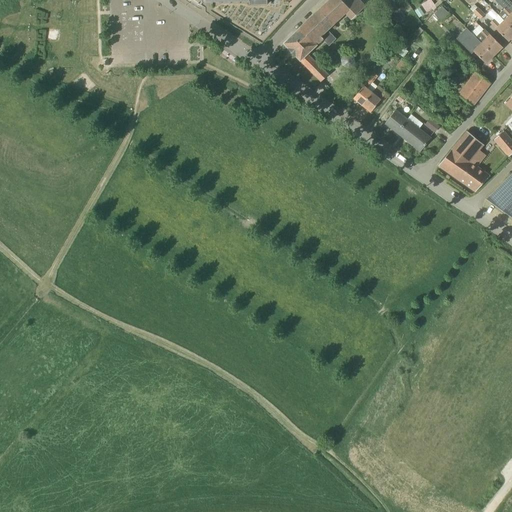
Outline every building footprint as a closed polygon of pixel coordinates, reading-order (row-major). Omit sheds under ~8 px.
[(366,6),(359,0),(329,0),(301,27),(316,43),(322,38),(329,46),(336,39),(326,29),(344,13),(352,20),(366,6)] [(389,15),(396,10),(389,0),(382,5),(389,15)] [(430,0),(428,0),(420,5),(426,13),(431,9),(433,12),(437,9),(430,0)] [(511,3),(508,0),(495,0),(505,9),(498,15),(503,21),(511,28),(511,3)] [(442,6),(434,14),(441,21),(449,13),(442,6)] [(480,19),(484,15),(477,8),(473,12),(480,19)] [(511,37),(511,28),(503,21),(499,25),(494,19),(490,23),(508,41),(511,37)] [(283,43),(284,44),(321,82),(328,74),(306,52),(316,43),(301,27),(283,43)] [(416,37),(422,30),(419,27),(413,33),(416,37)] [(502,47),(490,35),(484,29),(476,37),(494,55),(502,47)] [(486,64),(494,55),(476,37),(471,33),(461,43),(472,54),(474,52),(486,64)] [(399,54),(403,48),(398,44),(393,49),(399,54)] [(468,65),(473,59),(458,47),(453,52),(456,55),(454,58),(464,66),(466,63),(468,65)] [(403,58),(408,52),(403,48),(399,54),(403,58)] [(406,75),(412,67),(402,59),(395,66),(406,75)] [(473,106),(490,83),(476,72),(457,94),(473,106)] [(362,105),(372,91),(368,88),(376,77),(373,75),(353,98),(362,105)] [(379,96),(372,91),(362,105),(370,112),(381,99),(383,101),(388,95),(383,91),(379,96)] [(400,95),(396,100),(400,104),(405,98),(400,95)] [(397,132),(407,119),(395,110),(385,124),(391,129),(392,128),(397,132)] [(408,142),(419,129),(407,119),(397,132),(403,136),(402,137),(408,142)] [(435,132),(439,127),(429,119),(425,124),(435,132)] [(419,129),(408,142),(414,147),(415,146),(421,151),(431,138),(419,129)] [(475,192),(480,187),(489,177),(474,166),(482,156),(477,152),(482,145),(466,132),(438,166),(475,192)] [(507,158),(511,153),(511,143),(502,132),(492,140),(507,158)] [(511,217),(511,173),(486,199),(511,217)]
